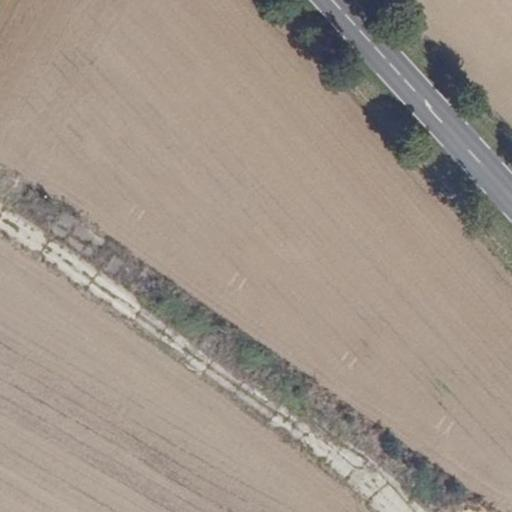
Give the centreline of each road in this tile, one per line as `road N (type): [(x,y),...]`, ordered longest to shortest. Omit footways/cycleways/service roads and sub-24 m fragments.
road 1 (track): [(0,219),(410,511)]
road 2 (primary): [(511,194),(334,0)]
